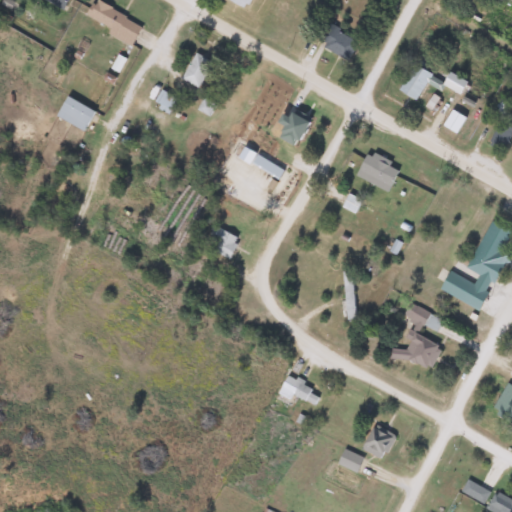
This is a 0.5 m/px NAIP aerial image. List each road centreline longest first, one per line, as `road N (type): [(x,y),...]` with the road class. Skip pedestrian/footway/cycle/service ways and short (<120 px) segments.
road 1 (residential): [(511,195),(175,0)]
road 2 (residential): [(274,309),(266,301),(266,267),(414,0)]
road 3 (residential): [(511,455),(296,333),(274,309)]
road 4 (residential): [(405,511),(511,307)]
road 5 (residential): [(184,5),(91,153)]
